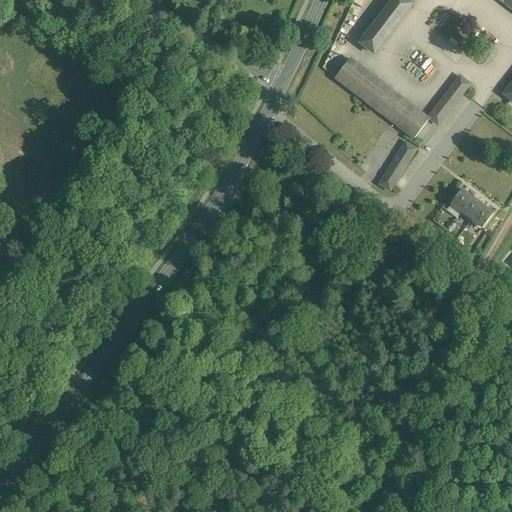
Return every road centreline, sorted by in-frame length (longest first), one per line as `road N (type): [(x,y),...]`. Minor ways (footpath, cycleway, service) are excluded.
road 1 (secondary): [(0,488),(189,242),(272,105)]
road 2 (unclassified): [(511,314),(272,105)]
road 3 (track): [(474,279),(376,511)]
road 4 (tertiary): [(281,86),(140,0)]
